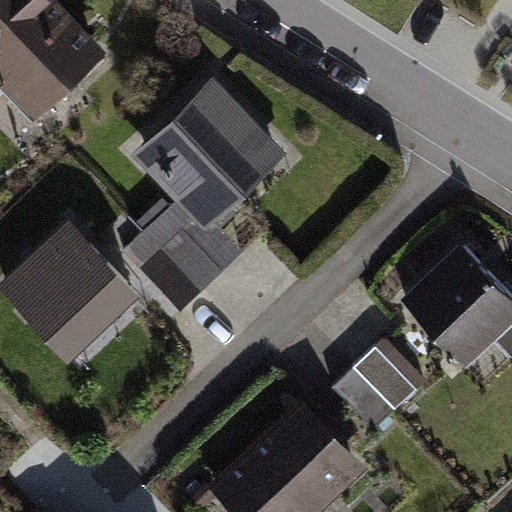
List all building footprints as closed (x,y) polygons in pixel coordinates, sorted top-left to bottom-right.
[(3,79),(35,112),(59,90),(53,84),(95,44),(52,0),(0,0),(0,70),(6,77),(3,79)] [(201,205),(267,143),(211,85),(145,147),(184,188),(201,205)] [(184,188),(165,207),(223,267),(243,248),(201,205),(184,188)] [(165,207),(145,228),(202,287),(223,267),(165,207)] [(129,282),(70,220),(5,281),(65,343),(129,282)] [(123,248),(180,308),(202,287),(145,228),(123,248)] [(511,293),(464,244),(406,300),(462,358),(511,309),(511,293)] [(376,344),(375,343),(354,363),(395,406),(417,386),(386,354),(394,346),(385,336),(376,344)] [(395,406),(354,363),(332,384),(374,427),(395,406)] [(296,404),(220,477),(253,511),(309,511),(356,467),(296,404)]
